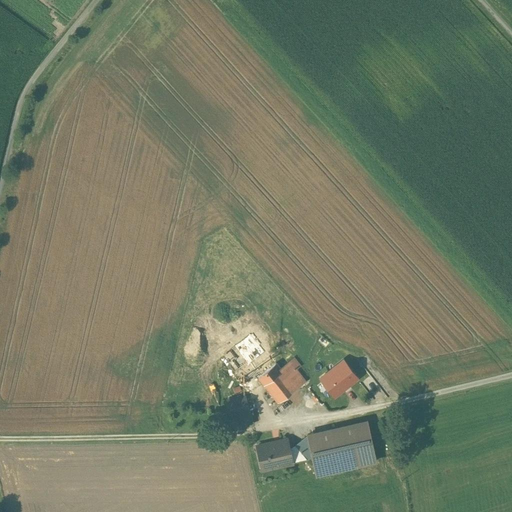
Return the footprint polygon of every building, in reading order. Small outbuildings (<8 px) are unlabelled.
[(280,369),(267,351),(250,364),(248,363),(240,369),(250,381),(257,376),(278,402),(305,381),(296,369),(299,365),(294,358),(280,369)] [(343,360),(321,377),(334,395),(356,378),(343,360)] [(245,394),(222,400),(228,419),(232,418),(235,428),(253,423),(245,394)] [(366,421),(307,435),(315,474),(375,460),(366,421)] [(300,440),(295,445),(288,446),(292,462),(306,458),(306,459),(311,455),(307,450),(308,450),(300,440)] [(274,441),(256,445),(261,466),(274,463),(275,467),(292,463),(288,446),(287,442),(275,445),(274,441)]
